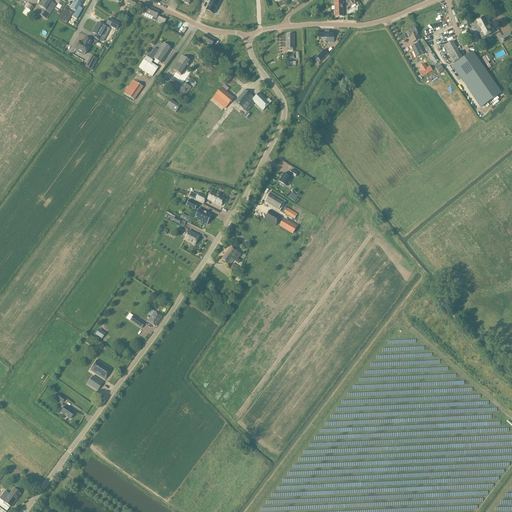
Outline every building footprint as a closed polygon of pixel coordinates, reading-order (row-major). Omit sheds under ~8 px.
[(42,0),(39,6),(44,9),(40,15),(46,19),(55,5),(52,2),(53,0),(42,0)] [(71,17),(76,19),(82,9),(80,7),(83,0),(74,0),(70,8),(75,10),(71,17)] [(209,4),(207,9),(215,12),(220,0),(211,0),(211,1),(209,4)] [(342,0),(334,0),(335,17),(344,16),(342,0)] [(23,13),(28,16),(31,11),(34,8),(30,5),(27,9),(27,8),(23,13)] [(148,6),(145,13),(153,17),(152,19),(157,21),(156,22),(164,25),(167,18),(158,14),(159,12),(148,6)] [(486,15),(474,22),(482,38),(495,31),(486,15)] [(119,24),(109,19),(106,24),(116,29),(119,24)] [(105,27),(97,23),(92,33),(95,34),(94,37),(100,41),(101,37),(100,37),(105,27)] [(415,28),(407,31),(408,32),(407,33),(407,34),(408,36),(409,36),(412,43),(420,39),(415,28)] [(320,31),(320,38),(322,38),(322,39),(327,39),(327,42),(334,42),(334,31),(320,31)] [(499,38),(502,43),(510,38),(507,33),(499,38)] [(215,40),(206,35),(203,40),(201,43),(204,45),(206,42),(211,45),(215,40)] [(91,41),(85,38),(83,41),(84,41),(83,43),(79,41),(75,49),(85,55),(89,47),(88,46),(91,41)] [(453,41),(444,46),(453,63),(462,58),(453,41)] [(149,57),(146,56),(139,67),(152,76),(158,68),(150,63),(152,60),(154,58),(161,63),(171,49),(163,44),(160,49),(155,56),(151,53),(149,57)] [(317,57),(320,60),(321,61),(328,54),(324,50),(317,57)] [(472,52),(464,58),(452,66),(481,108),(502,93),(473,52),(473,51),(472,52),(473,52),(472,52)] [(482,58),(485,63),(493,58),(490,53),(482,58)] [(96,60),(91,56),(85,67),(91,70),(96,60)] [(182,57),(173,70),(181,75),(190,62),(182,57)] [(436,68),(439,73),(444,70),(440,65),(436,68)] [(430,66),(422,71),(420,73),(423,77),(433,70),(430,66)] [(167,84),(171,87),(174,89),(177,91),(176,92),(181,96),(182,95),(185,96),(189,90),(189,91),(191,87),(185,83),(183,86),(171,78),(167,84)] [(134,100),(143,87),(132,80),(123,94),(134,100)] [(227,84),(219,96),(238,109),(246,98),(227,84)] [(250,111),(261,118),(264,114),(263,113),(266,107),(268,103),(259,97),(250,111)] [(170,100),(166,107),(175,113),(180,106),(170,100)] [(297,173),(292,170),(292,169),(289,174),(295,178),(298,173),(297,173)] [(291,178),(284,174),(282,177),(281,177),(280,179),(281,179),(279,182),(281,183),(280,184),(284,186),(285,185),(286,186),(288,183),(289,184),(291,180),(290,180),(291,178)] [(217,195),(212,192),(208,199),(221,206),(225,199),(220,196),(221,194),(218,192),(217,195)] [(206,198),(199,194),(195,202),(202,206),(206,198)] [(266,202),(279,210),(284,202),(271,194),(266,202)] [(198,204),(189,200),(186,205),(195,210),(198,204)] [(283,213),(294,219),(297,213),(287,207),(283,213)] [(212,216),(199,209),(195,218),(207,225),(212,216)] [(270,210),(265,219),(276,226),(281,216),(270,210)] [(278,226),(292,234),(297,225),(283,218),(278,226)] [(189,231),(185,240),(195,245),(200,236),(189,231)] [(231,247),(221,260),(229,266),(234,260),(239,263),(240,261),(238,259),(241,254),(231,247)] [(155,312),(148,321),(155,326),(162,316),(155,312)] [(144,323),(133,316),(130,321),(141,328),(144,323)] [(94,334),(101,339),(105,333),(98,329),(94,334)] [(90,370),(105,380),(112,369),(97,360),(90,370)] [(103,382),(93,376),(90,380),(93,382),(91,386),(98,391),(103,382)] [(74,386),(68,396),(86,407),(92,397),(74,386)] [(65,406),(61,412),(70,419),(75,413),(65,406)] [(0,499),(0,511),(4,511),(1,509),(5,503),(11,507),(21,494),(14,488),(10,494),(6,491),(4,491),(2,494),(3,495),(0,499)]
